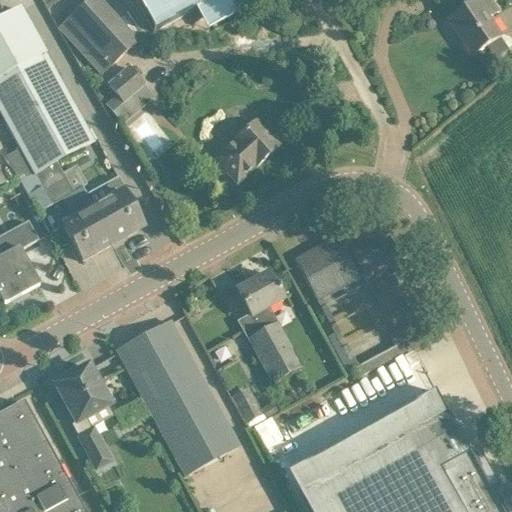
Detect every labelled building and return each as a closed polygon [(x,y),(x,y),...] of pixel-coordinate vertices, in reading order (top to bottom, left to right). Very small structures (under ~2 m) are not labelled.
[(58,0),(93,62),(206,0),(58,0)] [(253,33),(231,45),(249,79),(280,62),(269,41),(280,36),(260,0),(256,0),(240,9),(253,33)] [(483,0),(470,9),(453,20),(467,40),(464,42),(474,57),(477,55),(484,65),(484,66),(487,70),(503,60),(511,53),(511,30),(501,38),(488,18),(498,12),(489,0),(483,0)] [(21,10),(0,21),(0,113),(19,149),(6,157),(20,183),(35,175),(45,192),(65,181),(58,170),(55,164),(93,143),(44,54),(45,54),(21,10)] [(128,67),(106,85),(123,105),(145,86),(128,67)] [(219,175),(223,170),(237,185),(278,147),(256,123),(227,150),(222,145),(206,160),(219,175)] [(65,181),(45,192),(35,175),(20,183),(37,215),(51,207),(74,194),(73,192),(67,180),(65,181)] [(124,196),(127,194),(118,178),(101,187),(86,196),(84,197),(92,212),(111,246),(143,229),(133,212),(124,196)] [(82,263),(111,246),(92,212),(62,228),(72,245),(82,263)] [(39,239),(29,220),(0,236),(0,253),(3,259),(0,261),(0,296),(4,304),(40,285),(20,250),(39,239)] [(294,261),(303,278),(317,303),(364,277),(367,283),(386,273),(388,278),(406,268),(389,238),(378,244),(371,231),(363,235),(361,232),(344,242),(344,243),(340,245),(336,238),(294,261)] [(278,288),(277,289),(268,275),(237,292),(246,310),(250,316),(252,319),(260,333),(246,340),(273,387),(303,370),(276,323),(270,327),(262,313),(283,301),(279,293),(280,292),(278,288)] [(117,352),(126,370),(185,478),(239,449),(170,323),(117,352)] [(411,349),(408,345),(401,332),(390,338),(396,348),(400,356),(411,350),(411,349)] [(66,381),(55,387),(57,391),(75,424),(72,426),(82,443),(96,469),(109,462),(93,432),(91,433),(89,429),(84,420),(93,415),(108,408),(106,402),(98,386),(88,368),(66,381)] [(231,398),(246,425),(263,416),(261,413),(248,389),(231,398)] [(450,417),(304,499),(310,511),(511,511),(511,507),(506,497),(506,496),(500,484),(499,484),(481,452),(473,456),(438,393),(419,404),(419,405),(438,395),(450,417)] [(0,511),(82,511),(33,421),(23,404),(0,416),(0,511)] [(277,411),(274,406),(261,413),(263,416),(264,418),(277,411)]
